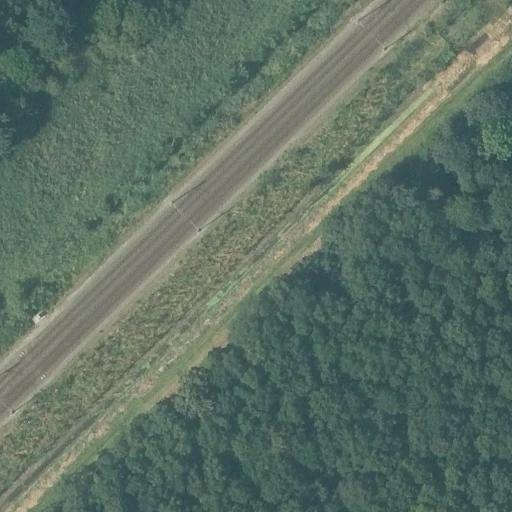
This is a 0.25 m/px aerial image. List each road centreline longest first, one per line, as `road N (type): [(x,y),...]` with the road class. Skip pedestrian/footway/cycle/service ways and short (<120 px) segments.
road 1 (track): [(492,0),(0,477)]
road 2 (track): [(511,42),(33,511)]
road 3 (track): [(0,325),(333,0)]
road 4 (track): [(0,278),(282,0)]
